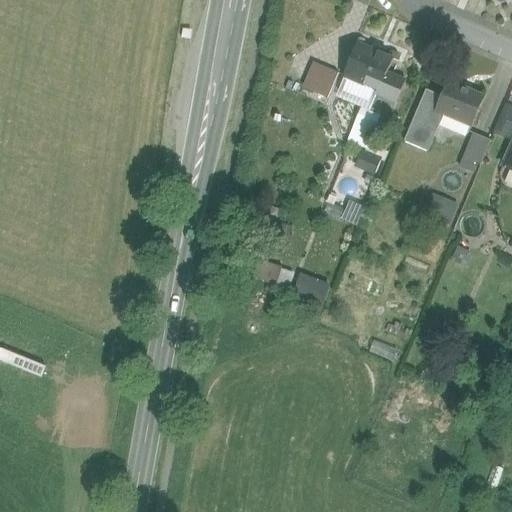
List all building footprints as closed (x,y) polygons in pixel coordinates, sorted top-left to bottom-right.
[(393,60),(358,44),(345,75),(379,90),(378,94),(397,103),(406,81),(387,73),(393,60)] [(339,74),(316,64),(305,89),(328,99),(339,74)] [(335,98),(364,110),(370,113),(378,94),(379,90),(345,75),(335,98)] [(484,98),(449,82),(440,102),(436,112),(441,114),(471,127),(484,98)] [(397,103),(378,94),(370,113),(384,119),(389,121),(397,103)] [(440,102),(429,96),(419,117),(437,125),(441,114),(436,112),(440,102)] [(499,136),(511,141),(511,107),(499,136)] [(370,113),(364,110),(359,122),(379,131),(384,119),(370,113)] [(441,114),(437,125),(466,138),(471,127),(441,114)] [(437,125),(419,117),(407,144),(424,152),(437,125)] [(379,131),(359,122),(351,140),(372,148),(379,131)] [(475,135),(461,168),(477,175),(490,142),(475,135)] [(362,150),(355,166),(376,174),(383,158),(362,150)] [(447,202),(444,217),(454,219),(457,204),(447,202)] [(464,269),(470,256),(456,249),(450,263),(464,269)] [(290,293),(297,272),(268,263),(261,283),(290,293)] [(324,310),(332,283),(301,274),(293,301),(324,310)] [(511,348),(502,371),(511,374),(511,348)] [(470,381),(460,386),(464,395),(474,390),(470,381)]
